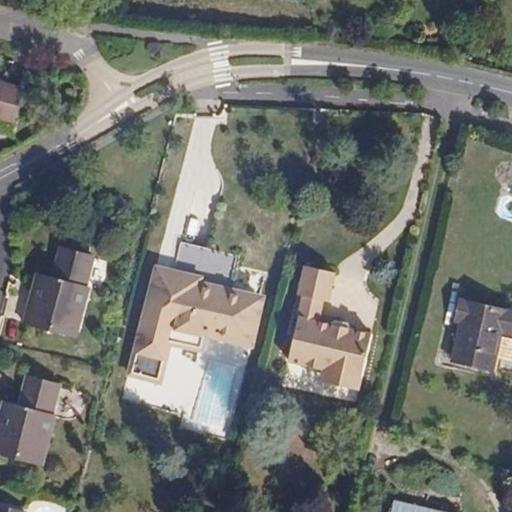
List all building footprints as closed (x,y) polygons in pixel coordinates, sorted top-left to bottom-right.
[(0,118),(9,85),(8,85),(7,88),(2,87),(3,83),(0,82),(0,118)] [(25,89),(9,85),(0,118),(15,121),(25,89)] [(166,354),(168,344),(201,352),(205,337),(247,347),(258,300),(230,294),(238,258),(184,244),(176,277),(172,291),(152,287),(137,346),(166,354)] [(33,302),(30,301),(24,322),(77,336),(89,288),(87,287),(94,257),(60,248),(52,278),(40,275),(33,302)] [(298,296),(303,298),(322,302),(327,304),(334,274),(305,267),(298,296)] [(172,291),(176,277),(155,272),(152,287),(172,291)] [(36,274),(30,301),(33,302),(40,275),(36,274)] [(303,298),(300,308),(312,310),(310,322),(317,324),(322,302),(303,298)] [(511,310),(460,299),(455,321),(461,322),(453,360),(494,369),(496,356),(511,359),(511,338),(500,337),(501,331),(511,333),(511,310)] [(312,310),(300,308),(288,364),(323,372),(336,375),(334,383),(338,389),(357,393),(371,337),(351,332),(347,326),(335,323),(328,326),(327,330),(316,327),(317,324),(310,322),(312,310)] [(129,376),(159,383),(166,354),(137,346),(129,376)] [(336,375),(323,372),(320,384),(338,389),(334,383),(336,375)] [(0,428),(0,452),(43,464),(56,416),(53,415),(61,384),(26,375),(18,406),(7,403),(0,428)] [(443,511),(394,500),(391,511),(443,511)]
